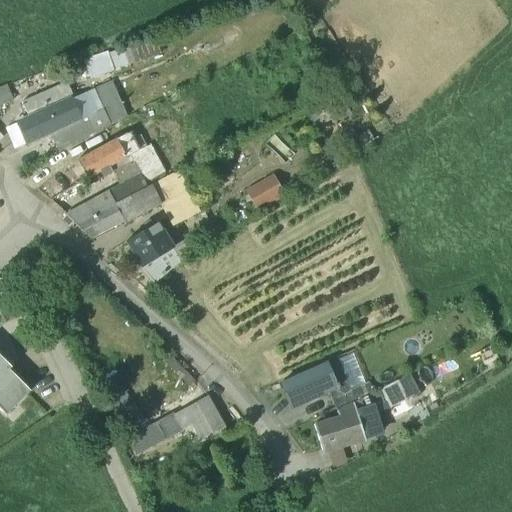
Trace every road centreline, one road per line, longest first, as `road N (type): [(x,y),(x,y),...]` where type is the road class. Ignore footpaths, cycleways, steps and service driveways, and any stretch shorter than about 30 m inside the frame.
road 1 (residential): [(45,223),(262,418),(302,484)]
road 2 (residential): [(16,249),(135,511)]
